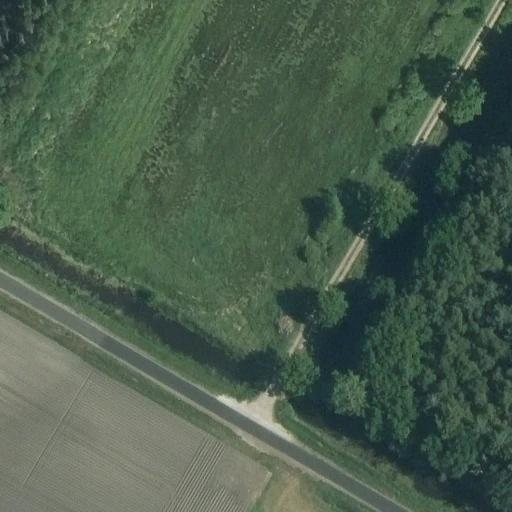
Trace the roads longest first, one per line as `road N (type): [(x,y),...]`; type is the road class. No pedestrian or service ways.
road 1 (track): [(249,429),(501,0)]
road 2 (unclassified): [(388,511),(0,282)]
